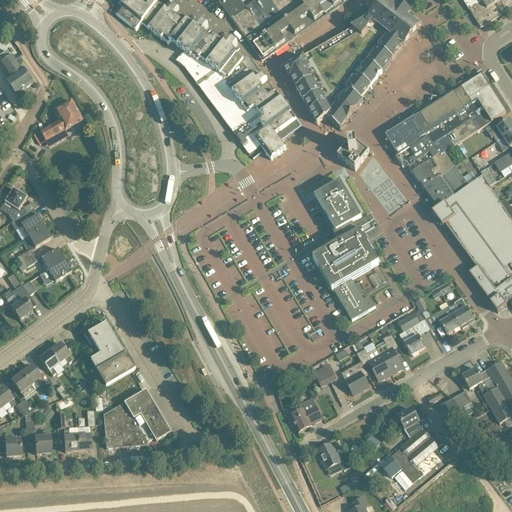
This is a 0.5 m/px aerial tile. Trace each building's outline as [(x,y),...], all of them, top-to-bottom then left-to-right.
[(138,0),(127,0),(116,15),(136,31),(142,25),(158,4),(153,0),(148,7),(138,0)] [(239,0),(217,0),(261,61),(276,51),(269,42),(246,9),(239,0)] [(259,0),(256,3),(285,44),(295,37),(268,0),(259,0)] [(268,0),(295,37),(315,23),(298,0),(268,0)] [(304,58),(284,69),(290,81),(291,80),(317,126),(327,121),(341,132),(347,124),(347,123),(357,111),(363,103),(361,102),(403,48),(404,49),(420,29),(419,28),(422,25),(411,17),(411,16),(399,6),(399,7),(389,0),(386,0),(386,2),(385,2),(370,21),(304,59),(304,58)] [(298,0),(315,23),(344,2),(342,0),(298,0)] [(269,42),(276,51),(285,44),(256,3),(246,9),(269,42)] [(158,4),(142,25),(168,46),(171,42),(187,22),(184,25),(174,16),(179,9),(175,6),(169,13),(158,4)] [(186,71),(189,73),(214,43),(204,35),(204,34),(203,34),(208,27),(204,23),(198,31),(187,22),(171,42),(184,53),(176,63),(186,71)] [(210,90),(214,95),(243,61),(232,52),(238,45),(233,41),(228,49),(216,40),(214,43),(189,73),(210,90)] [(0,66),(9,79),(6,81),(16,97),(33,85),(27,77),(22,70),(12,57),(0,65),(0,66)] [(281,101),(249,57),(243,61),(214,95),(210,90),(189,73),(186,71),(250,157),(262,148),(256,140),(266,133),(261,126),(265,123),(260,117),(281,101)] [(506,105),(489,79),(489,80),(489,79),(487,80),(487,81),(487,82),(485,83),(482,77),(415,119),(439,157),(440,158),(446,154),(445,153),(506,114),(502,108),(506,105)] [(297,122),(281,101),(260,117),(265,123),(261,126),(266,133),(256,140),(262,148),(272,162),(286,151),(276,137),(297,122)] [(39,133),(34,136),(39,145),(38,146),(39,146),(40,146),(82,122),(71,102),(53,112),(59,121),(39,133)] [(439,157),(415,119),(409,123),(410,125),(389,138),(397,150),(395,151),(398,156),(396,157),(403,168),(407,165),(412,174),(439,157)] [(494,125),(486,130),(492,139),(494,138),(497,143),(502,140),(503,140),(511,133),(511,123),(510,121),(497,130),(494,125)] [(511,147),(511,133),(503,140),(502,140),(497,143),(496,144),(500,149),(503,154),(511,147)] [(355,172),(356,172),(359,168),(359,167),(362,164),(363,163),(366,159),(369,155),(370,155),(369,154),(365,151),(361,148),(361,147),(360,148),(357,145),(357,144),(356,144),(352,141),(351,141),(352,141),(349,145),(348,145),(348,146),(345,149),(345,150),(342,154),(341,154),(338,158),(338,159),(342,162),(343,162),(347,165),(346,165),(347,166),(347,165),(351,168),(351,169),(355,172)] [(424,191),(456,168),(446,154),(440,158),(439,157),(412,174),(424,191)] [(511,159),(510,155),(494,165),(500,174),(509,169),(511,173),(511,159)] [(426,203),(434,214),(438,210),(470,187),(456,168),(424,191),(431,199),(426,203)] [(361,180),(377,203),(384,198),(368,175),(361,180)] [(491,305),(498,314),(507,308),(505,305),(511,300),(511,222),(490,188),(486,182),(483,177),(470,187),(438,210),(434,214),(433,214),(443,228),(445,226),(477,270),(470,275),(491,304),(491,305)] [(486,182),(490,188),(497,183),(493,177),(491,179),(486,182)] [(379,266),(360,234),(360,233),(363,231),(358,222),(362,219),(340,183),(315,198),(336,234),(334,235),(340,245),(313,260),(333,293),(334,292),(352,323),(376,310),(370,299),(369,300),(371,303),(366,306),(352,282),(379,266)] [(0,210),(7,216),(13,224),(27,215),(22,206),(27,199),(13,191),(0,210)] [(14,234),(22,229),(28,238),(40,231),(44,229),(37,217),(25,224),(22,219),(27,216),(27,215),(13,224),(9,226),(14,234)] [(44,229),(40,231),(28,238),(21,242),(26,250),(33,246),(35,250),(51,240),(44,229)] [(21,266),(24,264),(34,257),(31,251),(17,259),(18,260),(21,266)] [(41,260),(48,272),(64,262),(57,251),(41,260)] [(24,264),(28,269),(38,263),(34,257),(24,264)] [(52,278),(55,284),(72,274),(64,262),(48,272),(46,273),(50,279),(52,278)] [(21,273),(28,269),(24,264),(21,266),(18,267),(21,273)] [(21,287),(13,276),(8,280),(16,291),(21,287)] [(30,298),(35,294),(28,285),(23,288),(30,298)] [(439,290),(442,297),(452,292),(448,285),(439,290)] [(12,309),(11,310),(19,322),(32,312),(25,301),(29,298),(21,287),(16,291),(11,295),(10,292),(3,296),(12,309)] [(421,315),(428,310),(422,300),(415,305),(420,313),(421,315)] [(462,301),(455,305),(460,314),(454,317),(461,329),(474,321),(467,309),(462,301)] [(447,337),(461,329),(454,317),(449,309),(435,317),(447,337)] [(421,315),(420,313),(399,326),(404,334),(406,333),(408,336),(402,340),(412,357),(426,349),(419,337),(418,337),(413,329),(425,322),(421,315)] [(110,386),(134,373),(104,321),(82,334),(80,330),(70,337),(71,338),(72,339),(78,350),(87,345),(110,386)] [(377,350),(392,376),(397,373),(398,374),(402,372),(402,371),(403,370),(393,351),(398,348),(391,336),(383,341),(375,346),(377,350)] [(363,349),(360,343),(354,347),(357,352),(363,349)] [(365,348),(367,353),(375,349),(373,344),(365,348)] [(60,345),(50,353),(59,365),(65,360),(69,365),(73,362),(60,345)] [(357,356),(361,364),(363,367),(369,365),(379,383),(381,382),(382,383),(386,381),(386,380),(392,376),(377,350),(367,355),(365,351),(357,356)] [(39,361),(42,365),(48,373),(49,372),(53,377),(57,374),(53,370),(59,365),(50,353),(39,361)] [(361,364),(349,371),(342,375),(346,382),(345,383),(350,390),(349,392),(351,396),(353,396),(354,398),(369,389),(364,379),(368,376),(363,368),(363,367),(361,364)] [(480,377),(476,370),(462,378),(470,391),(478,387),(484,398),(500,426),(511,419),(511,382),(501,364),(487,372),(480,377)] [(330,365),(322,369),(330,384),(337,381),(330,365)] [(31,367),(22,375),(31,387),(37,382),(40,387),(44,384),(40,379),(41,379),(31,367)] [(321,389),(330,384),(322,369),(314,373),(321,389)] [(11,383),(14,387),(20,395),(21,394),(24,399),(34,391),(31,387),(22,375),(11,383)] [(56,391),(63,401),(69,398),(61,387),(56,391)] [(0,391),(0,405),(2,409),(8,404),(12,409),(16,406),(12,401),(3,389),(0,391)] [(145,393),(140,395),(103,417),(106,451),(117,450),(116,431),(154,409),(154,408),(145,394),(145,393)] [(469,406),(472,405),(465,393),(453,400),(460,412),(462,410),(469,406)] [(338,414),(329,395),(321,399),(325,409),(320,412),(324,420),(338,414)] [(436,397),(430,401),(428,402),(431,406),(438,402),(436,397)] [(20,402),(22,404),(30,415),(34,413),(23,399),(20,402)] [(300,407),(303,412),(291,418),(299,435),(312,428),(311,426),(322,421),(313,401),(300,407)] [(16,409),(24,418),(30,415),(22,404),(16,409)] [(484,414),(480,408),(475,411),(478,417),(484,414)] [(50,422),(55,415),(47,409),(42,416),(50,422)] [(169,435),(154,409),(116,431),(117,450),(147,447),(147,444),(154,440),(156,443),(169,435)] [(398,419),(411,441),(391,458),(414,485),(424,477),(416,468),(439,449),(431,440),(430,441),(427,437),(428,436),(424,431),(423,431),(419,424),(412,411),(398,419)] [(56,415),(57,432),(64,431),(63,414),(56,415)] [(35,436),(34,424),(26,424),(27,436),(35,436)] [(90,437),(89,429),(88,429),(76,430),(78,448),(78,453),(91,452),(90,437)] [(78,448),(76,430),(69,430),(69,432),(64,433),(64,439),(65,454),(78,453),(78,448)] [(43,439),(35,439),(36,456),(51,455),(50,438),(49,438),(49,432),(42,432),(43,439)] [(5,442),(6,459),(21,458),(20,440),(12,441),(12,435),(5,436),(5,442)] [(371,453),(378,442),(371,437),(364,449),(371,453)] [(318,453),(320,457),(321,459),(321,460),(323,464),(324,465),(327,471),(340,465),(344,472),(351,469),(345,457),(339,460),(332,446),(318,453)] [(360,450),(355,447),(352,453),(357,455),(360,450)] [(461,511),(437,511),(441,509),(441,510),(451,503),(450,502),(462,493),(451,478),(407,511),(484,511),(476,502),(467,509),(466,508),(461,511)] [(352,511),(365,511),(365,510),(367,508),(363,499),(353,504),(356,510),(352,511)]
